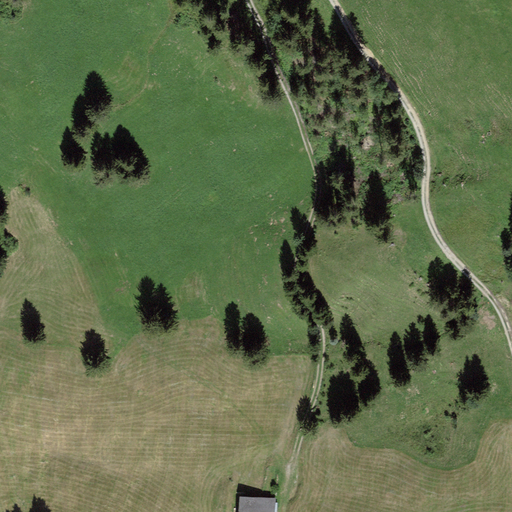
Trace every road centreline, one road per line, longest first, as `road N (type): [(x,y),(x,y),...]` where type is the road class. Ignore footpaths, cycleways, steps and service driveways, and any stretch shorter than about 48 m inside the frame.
road 1 (track): [(282,511),(319,381),(320,330),(296,274),(317,175),(247,0)]
road 2 (track): [(332,0),(418,122),(431,224),(493,300),(511,344)]
